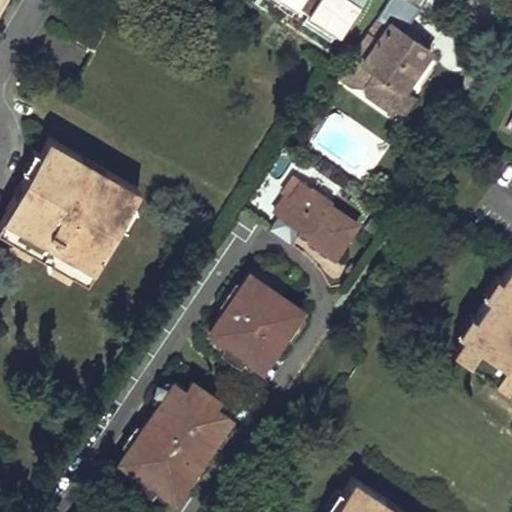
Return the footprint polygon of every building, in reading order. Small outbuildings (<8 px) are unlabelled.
[(301,19),(330,39),(356,0),(276,0),(275,2),(290,12),(296,3),(307,10),(301,19)] [(404,0),(417,9),(423,0),(404,0)] [(390,25),(377,17),(355,49),(366,56),(363,60),(374,68),(364,83),(366,94),(395,114),(403,113),(414,96),(402,88),(429,49),(417,41),(424,32),(409,21),(403,30),(392,23),(390,25)] [(486,27),(469,25),(461,100),(464,101),(480,76),(486,27)] [(511,108),(503,124),(511,129),(511,108)] [(45,136),(0,214),(0,228),(82,276),(133,186),(45,136)] [(328,196),(299,177),(289,192),(283,188),(270,207),(305,230),(303,234),(333,254),(356,219),(326,199),(328,196)] [(511,258),(507,255),(448,343),(511,385),(511,258)] [(307,310),(246,270),(232,291),(226,287),(217,300),(222,304),(206,328),(221,338),(215,347),(236,361),(242,353),(261,365),(282,332),(289,337),(307,310)] [(217,397),(176,369),(116,458),(132,469),(127,477),(147,491),(153,484),(170,495),(227,412),(213,402),(217,397)] [(400,511),(347,477),(324,511),(400,511)] [(107,511),(87,498),(78,511),(107,511)]
